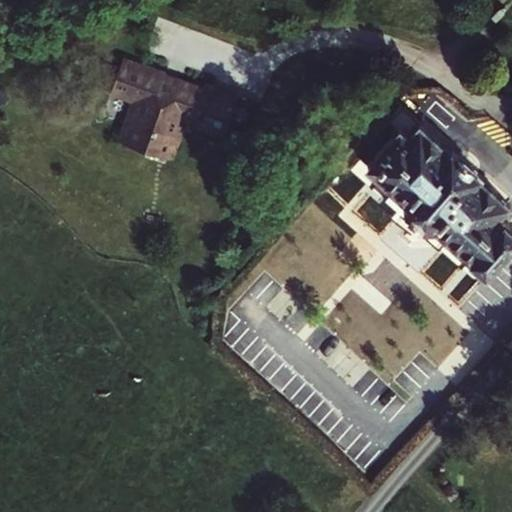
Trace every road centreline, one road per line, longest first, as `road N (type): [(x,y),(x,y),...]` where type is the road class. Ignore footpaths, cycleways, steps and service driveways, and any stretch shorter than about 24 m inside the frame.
road 1 (residential): [(248,69),(327,39),(391,45),(499,119)]
road 2 (residential): [(357,445),(511,283)]
